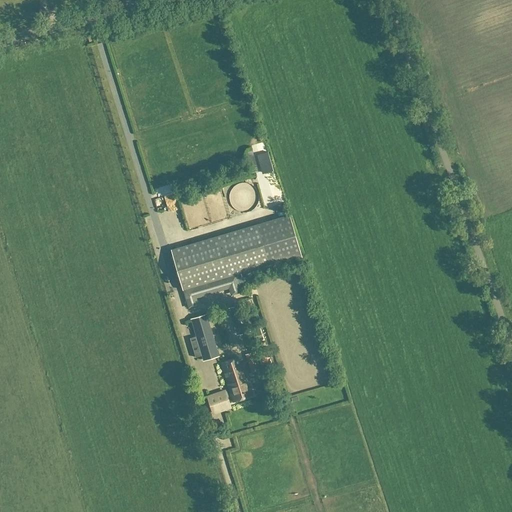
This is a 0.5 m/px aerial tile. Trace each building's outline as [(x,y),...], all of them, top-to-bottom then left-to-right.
[(258,165),(270,161),(267,152),(255,155),(258,165)] [(175,194),(172,185),(156,189),(159,199),(175,194)] [(300,256),(288,215),(170,250),(182,291),(242,273),(269,265),(300,256)] [(246,288),(242,273),(182,291),(187,308),(194,306),(193,299),(194,296),(227,286),(231,288),(233,295),(239,293),(239,290),(246,288)] [(242,305),(231,309),(237,332),(249,329),(248,324),(254,323),(255,328),(258,327),(251,300),(245,302),(246,304),(245,304),(248,314),(245,315),(242,305)] [(205,316),(191,321),(202,356),(216,352),(205,316)] [(251,352),(244,356),(255,375),(262,371),(251,352)] [(228,385),(227,385),(233,402),(252,396),(246,379),(245,379),(238,358),(221,363),(228,385)] [(229,407),(228,404),(230,404),(229,401),(227,402),(224,392),(207,397),(213,414),(230,408),(230,407),(229,407)]
